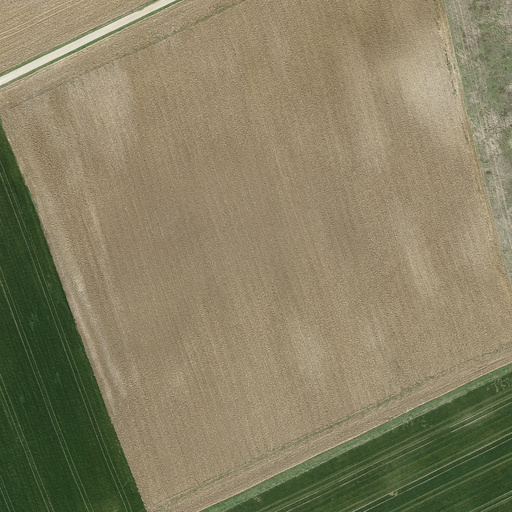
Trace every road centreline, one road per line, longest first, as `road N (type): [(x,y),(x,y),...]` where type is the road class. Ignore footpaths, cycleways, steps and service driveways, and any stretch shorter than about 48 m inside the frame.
road 1 (track): [(215,511),(511,364)]
road 2 (track): [(166,0),(0,84)]
